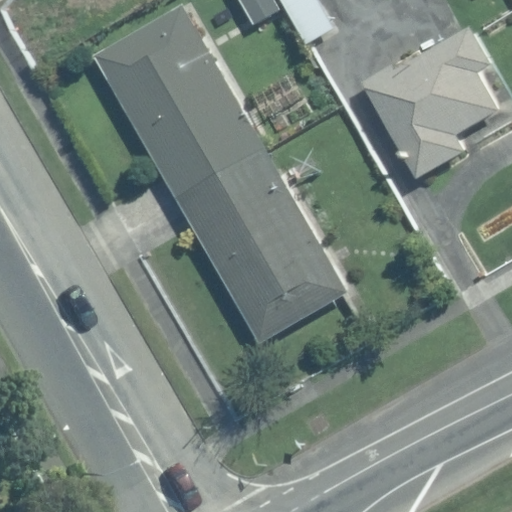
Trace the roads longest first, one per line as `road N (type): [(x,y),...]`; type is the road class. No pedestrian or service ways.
road 1 (tertiary): [(171,511),(0,212)]
road 2 (primary): [(328,511),(511,407)]
